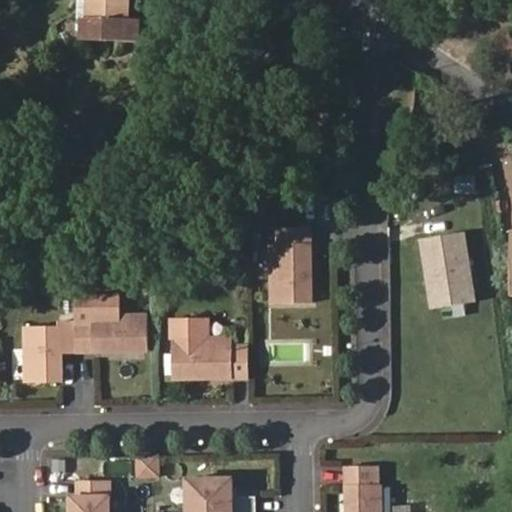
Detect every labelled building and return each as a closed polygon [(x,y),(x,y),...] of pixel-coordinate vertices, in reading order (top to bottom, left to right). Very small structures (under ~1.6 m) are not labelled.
[(87,19),(87,0),(79,0),(79,18),(83,19),(87,19)] [(127,21),(127,0),(87,0),(87,19),(83,19),(82,36),(138,38),(139,21),(127,21)] [(441,156),(442,119),(417,118),(416,156),(441,156)] [(311,244),(310,228),(280,229),(281,244),(311,244)] [(312,303),(311,266),(313,266),(313,244),(311,244),(281,244),(272,245),(273,304),(312,303)] [(149,350),(148,316),(93,317),(93,321),(93,351),(94,353),(115,353),(115,351),(149,350)] [(93,351),(93,321),(77,322),(77,351),(93,351)] [(77,351),(77,322),(60,322),(60,327),(61,327),(61,352),(77,351)] [(61,352),(61,327),(60,327),(27,327),(27,383),(64,382),(64,360),(62,360),(61,352)] [(233,348),(233,339),(174,340),(174,378),(212,378),(212,380),(234,380),(233,377),(233,348)] [(249,377),(249,347),(233,348),(233,377),(249,377)] [(144,456),(144,473),(153,473),(161,473),(161,456),(144,456)] [(378,485),(378,467),(348,467),(348,486),(378,485)] [(233,498),(232,479),(189,480),(189,511),(256,511),(256,498),(233,498)] [(110,497),(110,481),(80,482),(80,498),(110,497)] [(381,511),(381,485),(378,485),(348,486),(346,486),(346,508),(348,508),(348,511),(381,511)] [(110,511),(110,497),(80,498),(73,498),(73,511),(110,511)]
